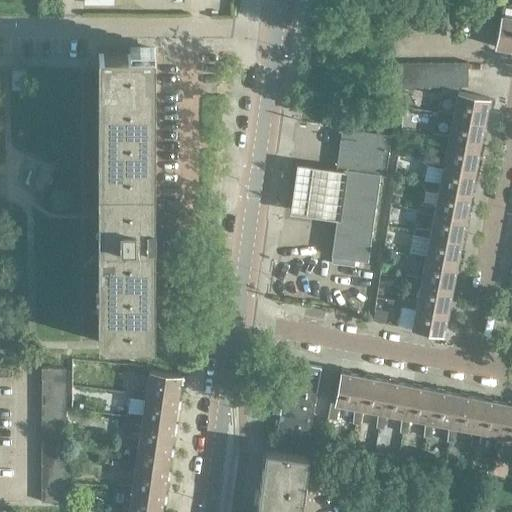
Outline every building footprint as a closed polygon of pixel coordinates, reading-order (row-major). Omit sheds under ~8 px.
[(511,16),(500,14),(493,46),(511,49),(511,16)] [(99,52),(99,54),(104,54),(102,340),(97,340),(98,341),(153,341),(154,221),(154,52),(99,52)] [(406,62),(394,62),(393,62),(393,86),(407,86),(406,62)] [(418,62),(406,62),(407,86),(419,86),(418,62)] [(430,62),(418,62),(419,86),(431,86),(430,62)] [(442,62),(430,62),(431,86),(442,86),(442,62)] [(454,62),(442,62),(442,86),(454,86),(454,62)] [(454,86),(458,85),(467,85),(467,62),(454,62),(454,86)] [(26,68),(11,68),(11,88),(26,88),(26,68)] [(458,85),(454,86),(442,86),(440,93),(455,96),(453,111),(452,115),(484,121),(489,97),(457,91),(458,85)] [(451,120),(448,134),(447,138),(480,145),(484,121),(452,115),(453,111),(437,109),(436,117),(451,120)] [(430,124),(413,121),(411,130),(429,133),(430,124)] [(367,260),(379,173),(386,174),(392,134),(378,132),(337,126),(337,128),(342,128),(337,163),(338,163),(340,170),(343,170),(336,219),(331,255),(367,260)] [(447,143),(444,158),(443,162),(475,168),(480,145),(447,138),(448,134),(432,133),(431,140),(447,143)] [(427,164),(432,165),(442,167),(439,181),(439,185),(471,191),(475,168),(443,162),(444,158),(428,156),(427,164)] [(343,170),(340,170),(294,163),(287,211),(336,219),(343,170)] [(437,190),(435,205),(434,209),(466,216),(471,191),(439,185),(439,181),(424,180),(422,187),(437,190)] [(433,214),(430,229),(429,233),(462,239),(466,216),(434,209),(435,205),(419,203),(417,211),(433,214)] [(430,229),(414,227),(413,234),(429,238),(425,252),(425,256),(457,262),(462,239),(429,233),(430,229)] [(425,252),(410,251),(408,258),(424,261),(421,276),(421,280),(453,286),(457,262),(425,256),(425,252)] [(419,284),(417,300),(416,303),(448,309),(453,286),(421,280),(421,276),(405,274),(404,281),(419,284)] [(414,308),(411,327),(443,334),(448,309),(416,303),(417,300),(400,298),(399,305),(414,308)] [(384,322),(386,312),(375,310),(373,320),(384,322)] [(308,431),(321,366),(301,362),(289,360),(284,385),(276,425),(276,427),(308,433),(308,432),(308,431)] [(133,363),(132,372),(142,374),(141,379),(147,380),(146,389),(145,393),(177,398),(181,374),(148,369),(149,366),(133,363)] [(41,367),(41,381),(65,380),(65,367),(41,367)] [(327,416),(335,418),(338,403),(353,406),(358,407),(364,375),(340,370),(333,402),(329,401),(327,416)] [(358,407),(353,406),(351,422),(358,423),(362,408),(377,411),(381,412),(387,379),(364,375),(358,407)] [(381,412),(377,411),(375,426),(382,427),(386,412),(401,415),(404,416),(411,384),(387,379),(381,412)] [(41,381),(41,393),(65,392),(65,380),(41,381)] [(404,416),(401,415),(399,431),(406,432),(409,417),(424,420),(429,420),(435,388),(411,384),(404,416)] [(429,420),(424,420),(423,435),(430,436),(433,422),(447,424),(452,425),(458,393),(435,388),(429,420)] [(145,398),(142,413),(142,417),(174,422),(177,398),(145,393),(146,389),(129,389),(128,395),(145,398)] [(41,393),(41,405),(65,404),(65,392),(41,393)] [(452,425),(447,424),(446,440),(453,441),(456,426),(471,428),(475,429),(482,397),(458,393),(452,425)] [(475,429),(471,428),(469,444),(477,446),(480,431),(495,434),(499,434),(506,402),(482,397),(475,429)] [(499,434),(495,434),(493,449),(500,450),(504,435),(511,436),(511,402),(506,402),(499,434)] [(41,405),(41,417),(65,416),(65,404),(41,405)] [(142,417),(142,413),(126,412),(125,420),(141,422),(139,438),(138,441),(170,446),(174,422),(142,417)] [(41,417),(41,429),(65,428),(65,416),(41,417)] [(41,429),(41,441),(65,440),(65,428),(41,429)] [(138,441),(139,438),(123,436),(122,443),(138,446),(135,460),(135,465),(167,469),(170,446),(138,441)] [(41,441),(41,453),(65,452),(65,440),(41,441)] [(264,448),(255,511),(299,511),(308,455),(264,448)] [(41,453),(41,465),(65,464),(65,452),(41,453)] [(134,470),(132,485),(131,488),(163,493),(167,469),(135,465),(135,460),(120,460),(119,467),(134,470)] [(41,465),(41,477),(65,476),(65,464),(41,465)] [(41,477),(41,489),(65,488),(65,476),(41,477)] [(131,494),(129,508),(128,511),(160,511),(163,493),(131,488),(132,485),(116,484),(115,491),(131,494)] [(41,489),(41,500),(41,501),(65,500),(65,488),(41,489)]
